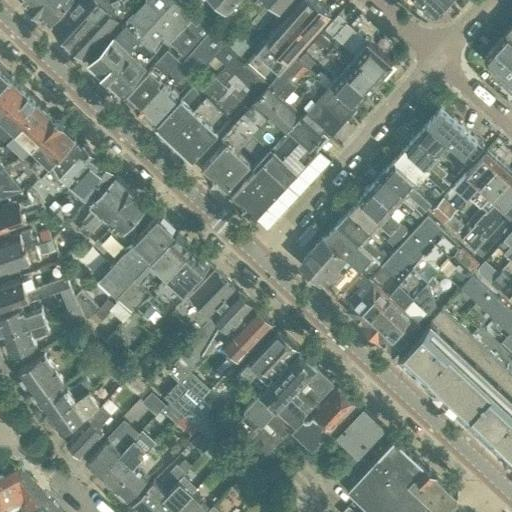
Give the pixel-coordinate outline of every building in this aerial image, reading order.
[(41,0),(34,8),(50,23),(71,0),(41,0)] [(80,0),(55,27),(70,41),(108,0),(80,0)] [(108,0),(70,41),(85,56),(124,14),(126,7),(123,0),(108,0)] [(106,75),(140,38),(148,29),(163,13),(147,0),(146,0),(116,33),(90,61),(106,75)] [(140,38),(106,75),(121,90),(147,63),(146,62),(156,50),(152,46),(163,34),(169,40),(196,12),(182,0),(174,0),(163,13),(148,29),(140,38)] [(213,0),(228,13),(239,0),(213,0)] [(252,19),(260,10),(268,0),(253,0),(243,12),(252,19)] [(269,79),(294,52),(331,11),(318,0),(299,0),(257,48),(247,59),(249,60),(269,79)] [(283,11),(293,0),(268,0),(260,10),(252,19),(260,26),(278,6),(283,11)] [(438,11),(447,1),(446,0),(420,0),(432,11),(438,11)] [(334,35),(347,21),(339,14),(326,28),(334,35)] [(206,34),(191,20),(170,42),(186,57),(206,34)] [(229,43),(212,27),(206,34),(186,57),(182,61),(172,72),(140,107),(154,121),(180,94),(173,88),(192,69),(191,67),(201,56),(209,62),(217,53),(218,54),(229,43)] [(356,54),(380,76),(393,62),(358,31),(345,45),(356,54)] [(511,59),(511,36),(506,31),(495,44),(511,59)] [(230,42),(247,59),(257,48),(239,33),(230,42)] [(356,54),(351,60),(321,33),(314,41),(332,57),(369,89),(380,76),(356,54)] [(356,103),(369,89),(332,57),(314,41),(308,48),(328,65),(338,74),(332,80),(356,103)] [(228,129),(254,100),(262,91),(270,82),(271,81),(269,79),(249,60),(248,62),(229,43),(218,54),(227,62),(200,91),(194,85),(184,97),(157,124),(193,158),(220,130),(224,133),(228,129)] [(511,59),(495,44),(486,54),(486,60),(507,79),(503,83),(511,91),(511,59)] [(140,107),(172,72),(182,61),(168,49),(156,62),(126,94),(140,107)] [(300,58),(294,52),(269,79),(271,81),(303,111),(304,111),(323,130),(324,129),(329,134),(344,117),(300,78),(310,67),(300,58)] [(300,58),(310,67),(315,61),(305,52),(300,58)] [(0,109),(24,85),(0,62),(0,109)] [(300,78),(344,117),(356,103),(332,80),(321,69),(317,73),(310,67),(300,78)] [(289,126),(303,112),(270,82),(262,91),(254,100),(228,129),(224,133),(223,134),(229,139),(202,167),(226,189),(252,161),(238,149),(244,143),(255,131),(271,147),(282,134),(289,126)] [(3,142),(41,102),(24,85),(0,109),(0,140),(1,140),(3,142)] [(26,152),(57,117),(41,102),(3,142),(1,140),(0,140),(0,162),(3,161),(7,159),(24,150),(26,152)] [(429,118),(430,119),(465,150),(472,157),(483,144),(444,108),(438,108),(429,118)] [(303,111),(303,112),(289,126),(310,145),(323,130),(304,111),(303,111)] [(44,169),(63,150),(77,135),(57,117),(26,152),(24,150),(7,159),(3,161),(0,162),(0,192),(24,185),(28,187),(44,169)] [(430,119),(419,132),(443,154),(449,147),(468,163),(471,159),(472,157),(465,150),(430,119)] [(442,176),(447,170),(437,161),(443,154),(419,132),(407,144),(442,176)] [(96,153),(84,143),(82,146),(79,143),(68,154),(63,150),(44,169),(28,187),(30,193),(34,206),(37,205),(39,210),(43,207),(49,202),(71,180),(96,153)] [(442,176),(407,144),(396,158),(420,180),(427,173),(445,189),(450,183),(442,176)] [(462,189),(454,198),(461,204),(469,195),(479,184),(501,160),(487,147),(457,180),(466,188),(463,190),(462,189)] [(255,216),(267,203),(299,170),(275,148),(232,194),(255,216)] [(64,219),(80,202),(112,169),(96,153),(71,180),(49,202),(43,207),(40,209),(45,215),(54,226),(64,219)] [(419,201),(427,208),(433,202),(414,186),(420,180),(396,158),(388,166),(383,170),(419,201)] [(491,195),(511,171),(511,170),(501,160),(479,184),(469,195),(481,206),(482,205),(491,195)] [(380,175),(372,184),(397,206),(404,198),(422,214),(427,208),(419,201),(383,170),(380,174),(380,175)] [(463,237),(470,243),(493,217),(511,196),(511,171),(491,195),(482,205),(488,211),(481,219),(476,224),(463,237)] [(87,235),(93,229),(96,226),(132,187),(117,173),(90,202),(99,210),(80,229),(87,235)] [(404,234),(408,228),(401,222),(391,213),(397,206),(372,184),(361,196),(396,227),(404,234)] [(112,257),(133,235),(125,227),(148,202),(132,187),(96,226),(93,229),(101,237),(96,242),(112,257)] [(0,230),(28,221),(23,210),(34,206),(30,193),(2,203),(3,206),(0,206),(0,230)] [(396,227),(361,196),(350,209),(374,231),(380,224),(398,241),(403,236),(404,234),(396,227)] [(445,220),(452,213),(457,207),(444,196),(434,207),(435,209),(434,210),(445,220)] [(511,196),(493,217),(470,243),(469,244),(475,249),(493,230),(509,212),(511,214),(511,196)] [(368,239),(374,231),(350,209),(338,222),(381,260),(386,255),(368,239)] [(133,235),(112,257),(115,260),(102,275),(116,289),(175,227),(159,213),(136,238),(133,235)] [(402,279),(446,230),(445,229),(428,213),(372,273),(370,275),(366,271),(360,279),(354,274),(346,283),(343,286),(337,292),(350,304),(365,319),(391,291),(397,284),(402,279)] [(452,213),(445,220),(457,231),(464,224),(452,213)] [(370,275),(372,273),(370,271),(375,266),(381,260),(338,222),(327,234),(326,233),(325,234),(351,257),(361,266),(366,271),(370,275)] [(40,231),(43,240),(52,238),(49,228),(40,231)] [(35,244),(35,243),(37,243),(35,236),(32,237),(29,229),(8,236),(7,232),(3,234),(5,237),(0,238),(0,254),(35,243),(35,244)] [(138,304),(193,245),(177,230),(152,256),(154,257),(116,297),(130,311),(137,303),(138,304)] [(369,322),(380,332),(406,304),(417,293),(429,279),(441,267),(449,258),(461,244),(446,230),(402,279),(397,284),(391,291),(365,319),(369,322)] [(335,280),(343,286),(346,283),(354,274),(361,266),(351,257),(325,234),(316,244),(305,257),(305,264),(321,278),(327,272),(335,280)] [(56,249),(53,238),(39,243),(42,253),(56,249)] [(40,257),(35,244),(35,243),(0,254),(0,271),(15,266),(16,270),(19,269),(18,265),(40,257)] [(461,244),(449,258),(460,268),(458,270),(466,277),(480,261),(461,244)] [(164,309),(176,296),(210,261),(193,245),(138,304),(147,312),(156,302),(164,309)] [(490,280),(498,271),(489,263),(491,261),(488,258),(479,266),(479,271),(490,280)] [(193,329),(236,285),(215,266),(173,310),(193,329)] [(498,271),(490,280),(498,288),(510,276),(509,274),(511,271),(505,266),(499,272),(498,271)] [(511,364),(511,310),(473,273),(399,352),(490,437),(511,458),(511,457),(511,370),(509,368),(511,364)] [(50,280),(55,291),(71,286),(67,274),(50,280)] [(35,285),(31,276),(0,286),(0,310),(55,291),(50,280),(35,285)] [(395,347),(435,304),(429,279),(417,293),(406,304),(380,332),(395,347)] [(179,380),(210,349),(254,302),(238,288),(214,313),(194,334),(198,337),(168,369),(179,380)] [(80,306),(76,296),(75,296),(72,289),(65,292),(70,308),(78,305),(79,306),(80,306)] [(94,312),(100,307),(81,289),(76,296),(80,306),(85,321),(94,312)] [(115,304),(108,298),(100,307),(94,312),(101,319),(115,304)] [(0,328),(2,334),(46,318),(47,317),(43,307),(25,313),(23,305),(0,313),(0,328)] [(234,364),(258,339),(270,325),(274,321),(257,305),(223,340),(231,348),(230,349),(224,355),(234,364)] [(77,326),(85,323),(86,323),(85,322),(85,321),(80,306),(79,306),(79,307),(71,310),(77,326)] [(46,318),(2,334),(9,355),(37,344),(34,335),(50,330),(46,318)] [(100,336),(90,325),(83,331),(93,342),(100,336)] [(270,325),(258,339),(263,344),(237,373),(246,381),(251,375),(261,384),(299,345),(280,327),(276,331),(270,325)] [(122,356),(125,359),(133,351),(146,337),(134,326),(124,337),(115,328),(104,340),(110,346),(117,352),(118,353),(122,356)] [(105,365),(117,352),(110,346),(98,359),(105,365)] [(261,423),(318,363),(301,347),(261,389),(259,387),(242,404),(245,407),(232,422),(247,436),(248,437),(251,434),(261,423)] [(118,353),(117,352),(105,365),(109,369),(122,356),(118,353)] [(64,383),(46,358),(43,353),(18,372),(39,401),(64,383)] [(146,379),(161,363),(150,353),(135,368),(146,379)] [(134,368),(125,359),(122,356),(109,369),(122,381),(124,380),(124,381),(133,371),(132,370),(134,368)] [(269,451),(288,431),(293,426),(306,413),(305,413),(305,409),(334,379),(318,363),(261,423),(251,434),(248,437),(247,436),(230,454),(249,472),(269,451)] [(133,371),(124,381),(138,393),(147,383),(133,371)] [(90,388),(97,384),(90,372),(68,387),(64,383),(39,401),(50,417),(85,392),(90,388)] [(185,415),(196,404),(201,399),(181,382),(178,385),(181,388),(170,400),(183,414),(185,415)] [(333,426),(356,401),(357,399),(340,383),(311,414),(307,414),(306,413),(293,426),(313,446),(333,426)] [(50,417),(61,432),(92,410),(99,400),(95,395),(90,388),(85,392),(50,417)] [(158,397),(152,391),(142,401),(148,407),(158,397)] [(220,428),(204,413),(211,405),(202,397),(201,399),(196,404),(185,415),(189,419),(197,427),(211,439),(220,428)] [(109,398),(102,405),(111,414),(118,406),(109,398)] [(356,401),(333,426),(359,451),(383,424),(365,406),(363,408),(356,401)] [(81,454),(103,431),(99,427),(111,414),(102,405),(68,441),(81,454)] [(189,419),(185,415),(183,414),(176,422),(181,427),(189,419)] [(126,445),(134,436),(125,428),(113,442),(109,438),(87,460),(101,474),(122,451),(126,445)] [(141,459),(147,453),(141,447),(143,445),(134,436),(126,445),(122,451),(101,474),(114,486),(136,463),(141,459)] [(445,511),(458,498),(458,493),(396,436),(371,463),(349,487),(374,511),(424,511),(434,502),(445,511)] [(213,442),(211,444),(204,451),(218,464),(227,455),(213,442)] [(153,447),(147,453),(141,459),(136,463),(114,486),(128,499),(150,476),(145,472),(149,467),(150,468),(158,459),(157,458),(160,454),(153,447)] [(360,452),(338,477),(349,487),(371,463),(360,452)] [(132,503),(141,511),(150,511),(168,493),(166,492),(186,471),(177,463),(162,479),(157,484),(153,480),(132,503)] [(258,498),(265,490),(245,471),(233,485),(253,504),(258,498)] [(150,511),(175,511),(193,492),(194,492),(201,484),(192,476),(172,498),(168,493),(150,511)] [(15,478),(5,483),(17,505),(27,501),(37,493),(23,478),(15,478)] [(2,485),(0,485),(0,511),(20,511),(17,505),(5,483),(2,485)] [(265,490),(258,498),(268,507),(275,499),(265,490)] [(193,492),(175,511),(200,511),(208,504),(194,492),(193,492)] [(17,505),(20,511),(49,511),(52,510),(37,493),(27,501),(17,505)] [(444,511),(445,511),(434,502),(424,511),(444,511)]
